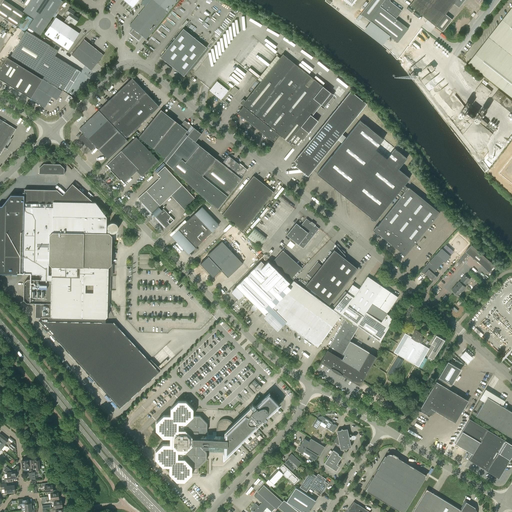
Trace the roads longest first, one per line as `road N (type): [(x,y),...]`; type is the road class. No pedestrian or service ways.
road 1 (unclassified): [(511,376),(366,242),(150,69),(129,64)]
road 2 (unclassified): [(316,385),(254,342),(50,131)]
road 3 (unknown): [(281,174),(339,91),(286,41),(246,29),(198,108)]
road 4 (secondary): [(129,482),(0,322)]
road 5 (unknown): [(224,310),(195,335),(135,340),(122,324),(118,259),(135,251)]
road 6 (secondary): [(0,330),(129,482)]
road 7 (unclassified): [(208,511),(316,385)]
road 8 (unclassified): [(506,502),(383,426)]
